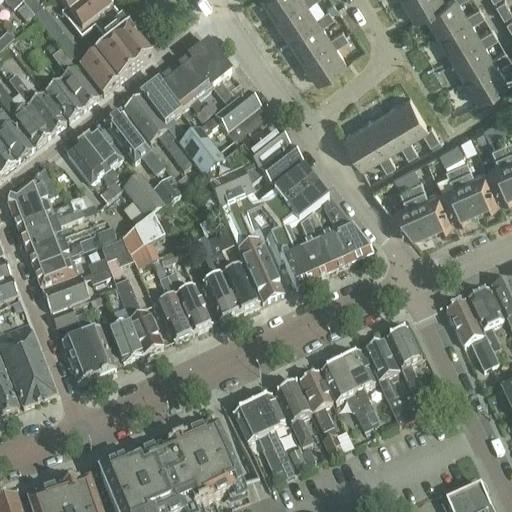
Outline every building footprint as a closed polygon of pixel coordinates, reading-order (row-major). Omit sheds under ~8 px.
[(15,0),(1,0),(13,13),(21,5),(15,0)] [(111,9),(103,0),(57,0),(56,1),(66,14),(68,18),(80,33),(96,21),(101,17),(106,13),(111,9)] [(260,0),(274,21),(304,2),(302,0),(260,0)] [(274,21),(288,42),(318,23),(315,19),(307,6),(316,0),(302,0),(304,2),(274,21)] [(415,24),(425,18),(425,17),(445,5),(445,4),(442,0),(403,0),(401,1),(415,24)] [(425,17),(425,18),(438,39),(469,20),(466,16),(458,3),(463,0),(451,0),(445,4),(445,5),(425,17)] [(495,6),(503,20),(511,14),(504,1),(495,6)] [(111,9),(106,13),(113,23),(119,19),(111,9)] [(438,39),(451,60),(481,42),(479,38),(471,25),(484,18),(479,9),(466,16),(469,20),(438,39)] [(34,19),(38,24),(48,16),(44,11),(34,19)] [(288,42),(302,63),(332,44),(329,40),(321,28),(334,19),(328,11),(315,19),(318,23),(288,42)] [(106,13),(101,17),(108,27),(113,23),(106,13)] [(38,24),(42,29),(52,22),(48,16),(38,24)] [(101,17),(96,21),(103,31),(108,27),(101,17)] [(42,29),(46,34),(56,27),(52,22),(42,29)] [(46,34),(50,39),(60,32),(56,27),(46,34)] [(103,100),(119,86),(135,74),(152,61),(128,31),(112,44),(96,56),(90,60),(91,61),(79,69),(103,100)] [(451,60),(463,82),(494,64),(492,60),(485,47),(497,39),(492,31),(479,38),(481,42),(451,60)] [(50,39),(54,44),(64,37),(60,32),(50,39)] [(332,44),(302,63),(316,85),(346,66),(335,49),(347,40),(342,32),(329,40),(332,44)] [(57,49),(58,49),(68,42),(64,37),(54,44),(57,49)] [(58,49),(62,55),(72,47),(68,42),(58,49)] [(72,47),(62,55),(66,60),(76,52),(72,47)] [(189,63),(188,63),(212,93),(226,110),(234,103),(243,94),(239,89),(229,97),(220,86),(231,78),(209,49),(208,49),(208,48),(207,48),(206,49),(189,62),(189,63)] [(76,52),(66,60),(70,65),(80,57),(76,52)] [(494,64),(463,82),(477,105),(508,86),(497,69),(510,61),(505,53),(492,60),(494,64)] [(67,80),(59,86),(83,115),(98,103),(60,54),(52,60),(67,80)] [(188,63),(173,75),(197,105),(212,93),(188,63)] [(158,87),(157,88),(181,118),(191,110),(198,119),(196,121),(201,128),(209,122),(204,114),(197,105),(173,75),(158,87)] [(27,110),(26,111),(49,141),(66,128),(42,99),(35,104),(16,80),(8,86),(27,110)] [(83,115),(59,86),(45,97),(68,127),(83,115)] [(157,88),(141,100),(179,150),(180,149),(188,144),(173,124),(181,118),(157,88)] [(49,141),(26,111),(19,117),(14,112),(16,111),(0,89),(0,107),(11,122),(12,122),(36,152),(49,141)] [(266,122),(247,97),(200,134),(206,142),(212,138),(211,136),(219,129),(233,148),(266,122)] [(141,100),(123,114),(147,143),(156,137),(170,157),(179,150),(141,100)] [(409,100),(387,114),(405,144),(409,141),(422,133),(430,147),(438,141),(431,128),(427,130),(409,100)] [(204,114),(209,122),(218,116),(212,107),(204,114)] [(387,114),(365,126),(383,157),(387,155),(400,147),(408,160),(417,154),(409,141),(405,144),(387,114)] [(104,129),(105,130),(134,168),(143,161),(151,170),(153,169),(157,175),(163,171),(150,156),(151,155),(120,116),(104,129)] [(501,121),(492,126),(497,135),(506,131),(501,121)] [(383,157),(365,126),(343,140),(361,170),(378,160),(386,173),(395,167),(387,155),(383,157)] [(497,135),(492,126),(484,131),(489,140),(497,135)] [(0,127),(0,143),(18,166),(33,154),(12,127),(4,133),(0,127)] [(98,133),(82,146),(106,177),(115,187),(118,185),(116,182),(118,180),(112,173),(122,164),(98,133)] [(260,175),(289,152),(277,136),(272,140),(270,137),(259,146),(261,149),(248,159),(243,153),(225,167),(205,143),(199,135),(188,144),(180,149),(204,180),(210,192),(242,177),(243,176),(257,171),(260,175)] [(511,141),(502,146),(511,168),(511,141)] [(113,202),(121,195),(116,189),(115,189),(114,187),(115,187),(106,177),(82,146),(67,158),(91,189),(101,181),(108,191),(106,193),(113,202)] [(457,146),(448,151),(453,160),(462,155),(457,146)] [(511,196),(511,168),(502,146),(491,150),(498,167),(487,172),(501,202),(511,196)] [(0,179),(15,168),(0,148),(0,179)] [(453,160),(448,151),(440,156),(445,165),(453,160)] [(272,190),(301,168),(289,152),(260,175),(257,171),(243,176),(242,177),(249,192),(265,181),(272,190)] [(466,162),(456,166),(476,213),(498,203),(485,173),(473,178),(466,162)] [(476,213),(456,166),(445,171),(452,187),(441,192),(455,222),(476,213)] [(299,225),(328,202),(303,170),(274,193),(274,194),(258,206),(252,199),(249,192),(242,177),(210,192),(220,215),(229,235),(237,253),(259,244),(276,281),(288,275),(280,258),(289,254),(297,250),(298,250),(289,229),(299,225)] [(414,171),(405,175),(409,183),(418,179),(414,171)] [(8,209),(12,220),(47,206),(47,205),(58,201),(46,174),(10,202),(7,209),(8,209)] [(409,183),(405,175),(395,181),(399,189),(409,183)] [(116,189),(121,195),(123,194),(147,225),(164,212),(140,182),(138,184),(132,177),(116,189)] [(171,182),(154,195),(166,210),(183,197),(171,182)] [(420,182),(410,187),(431,233),(452,223),(438,193),(427,199),(420,182)] [(431,233),(410,187),(399,192),(407,208),(389,216),(410,242),(431,233)] [(333,235),(348,270),(373,259),(330,204),(323,210),(334,234),(333,235)] [(12,220),(20,240),(55,225),(74,218),(70,208),(51,216),(47,206),(12,220)] [(20,240),(27,258),(62,244),(57,231),(76,224),(83,221),(81,215),(74,218),(55,225),(20,240)] [(306,223),(330,278),(348,270),(333,235),(323,239),(314,217),(306,223)] [(297,250),(313,285),(330,278),(306,223),(300,228),(308,246),(298,250),(297,250)] [(80,255),(113,243),(108,229),(88,236),(90,240),(76,245),(80,255)] [(206,245),(238,319),(259,310),(242,271),(229,277),(223,260),(237,253),(229,235),(206,245)] [(202,258),(214,284),(203,289),(220,327),(238,319),(206,245),(204,242),(195,246),(201,258),(202,258)] [(27,258),(34,276),(79,259),(77,254),(67,258),(62,244),(27,258)] [(259,244),(237,253),(262,308),(284,298),(276,281),(259,244)] [(297,250),(289,254),(280,258),(282,263),(288,275),(295,293),(313,285),(297,250)] [(79,259),(34,276),(41,294),(76,280),(70,265),(80,262),(79,259)] [(104,264),(89,270),(92,278),(108,272),(104,264)] [(0,286),(11,283),(4,265),(0,265),(0,286)] [(80,283),(42,298),(50,318),(88,303),(82,287),(90,284),(92,289),(111,281),(108,272),(92,278),(80,282),(80,283)] [(174,278),(167,281),(194,339),(212,331),(194,292),(183,298),(174,278)] [(194,339),(167,281),(159,285),(168,304),(158,309),(174,347),(194,339)] [(0,306),(17,300),(11,283),(0,286),(0,306)] [(128,284),(115,289),(117,295),(118,294),(143,361),(149,359),(162,353),(163,352),(147,318),(142,320),(128,284)] [(491,294),(511,335),(510,335),(511,339),(511,288),(510,285),(491,294)] [(117,295),(105,299),(117,331),(110,334),(123,370),(137,364),(143,361),(118,294),(117,295)] [(484,341),(505,385),(511,381),(511,366),(504,351),(500,352),(491,333),(504,327),(488,295),(468,305),(483,337),(484,341)] [(505,385),(484,341),(482,342),(465,306),(446,315),(464,352),(471,349),(484,376),(490,373),(498,387),(505,385)] [(0,329),(21,321),(16,309),(0,314),(0,329)] [(75,326),(70,314),(69,313),(51,321),(56,334),(75,326)] [(100,333),(89,337),(88,332),(91,331),(85,318),(75,322),(78,329),(80,328),(84,339),(80,340),(96,382),(116,373),(115,373),(100,333)] [(0,339),(0,353),(23,413),(56,400),(28,329),(0,339)] [(401,375),(410,395),(422,420),(423,421),(434,416),(441,412),(436,402),(428,406),(423,396),(410,370),(421,365),(407,334),(386,344),(401,375)] [(80,340),(61,348),(78,390),(96,382),(80,340)] [(422,420),(410,395),(395,403),(385,384),(398,377),(383,346),(363,356),(378,387),(391,414),(398,431),(422,420)] [(360,357),(341,366),(365,419),(373,415),(363,395),(375,389),(360,357)] [(0,421),(19,415),(0,366),(0,421)] [(365,419),(341,366),(321,376),(336,408),(345,403),(352,418),(354,417),(364,437),(372,433),(365,419)] [(333,432),(324,413),(332,409),(318,378),(299,387),(313,418),(322,437),(333,432)] [(291,429),(297,444),(305,439),(299,426),(311,420),(296,388),(276,398),(291,429)] [(511,389),(501,395),(510,413),(511,412),(511,389)] [(271,401),(252,410),(278,466),(286,462),(274,436),(285,431),(271,401)] [(278,466),(252,410),(233,419),(247,449),(257,444),(273,479),(282,475),(278,466)] [(131,465),(100,478),(114,511),(187,511),(192,510),(193,511),(195,511),(234,496),(233,493),(242,489),(218,430),(208,434),(208,432),(167,450),(168,451),(160,454),(160,453),(138,462),(139,463),(132,466),(131,465)] [(323,445),(332,462),(341,458),(333,440),(323,445)] [(297,450),(307,472),(316,468),(306,446),(297,450)] [(38,503),(28,506),(30,511),(98,511),(90,485),(80,488),(80,486),(37,501),(38,503)] [(489,511),(486,504),(487,503),(487,500),(484,494),(482,492),(481,493),(480,491),(445,507),(447,511),(489,511)] [(15,499),(0,504),(0,511),(19,511),(15,499)]
